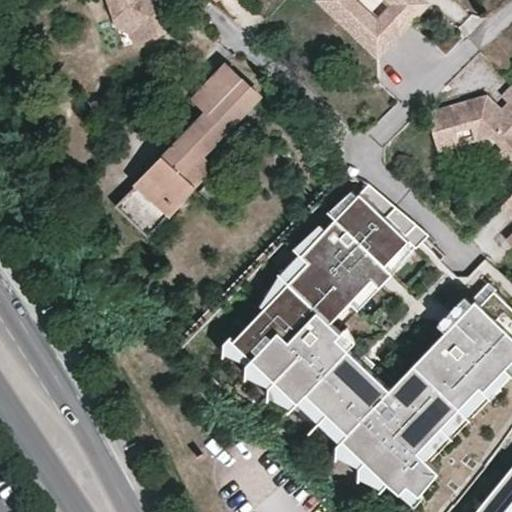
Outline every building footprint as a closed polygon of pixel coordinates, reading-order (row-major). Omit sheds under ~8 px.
[(167,0),(109,0),(117,18),(139,28),(144,40),(177,27),(167,0)] [(325,0),(381,50),(425,0),(325,0)] [(117,18),(120,27),(135,33),(139,28),(117,18)] [(139,28),(135,33),(138,42),(144,40),(139,28)] [(117,207),(150,238),(215,170),(204,159),(262,98),(225,64),(195,97),(209,110),(117,207)] [(511,158),(511,83),(500,96),(506,103),(511,108),(511,109),(506,115),(500,109),(485,95),(425,113),(435,146),(457,139),(455,132),(470,128),(474,141),(489,137),(501,148),(511,158)] [(506,115),(511,109),(511,108),(506,103),(500,109),(506,115)] [(437,152),(459,146),(457,139),(435,146),(437,152)] [(238,154),(223,140),(204,159),(215,170),(222,170),(238,154)] [(493,157),(506,170),(511,163),(511,158),(501,148),(493,157)] [(228,193),(211,178),(200,191),(217,206),(228,193)] [(418,243),(426,235),(365,180),(300,252),(307,259),(234,340),(402,492),(410,484),(421,494),(442,472),(420,452),(480,386),(484,390),(511,359),(511,309),(491,290),(478,304),(473,300),(454,321),(445,332),(391,390),(363,364),(359,361),(348,351),(336,341),(341,336),(330,326),(350,304),(370,281),(378,289),(387,279),(391,274),(383,267),(407,241),(414,248),(418,243)] [(511,194),(500,207),(511,219),(511,232),(505,239),(511,246),(511,194)] [(378,289),(370,281),(350,304),(358,311),(378,289)] [(473,300),(478,304),(491,290),(483,283),(470,297),(473,300)] [(445,332),(454,321),(448,315),(443,320),(438,326),(445,332)] [(348,351),(359,361),(363,356),(352,346),(348,351)] [(511,511),(511,465),(473,511),(511,511)]
